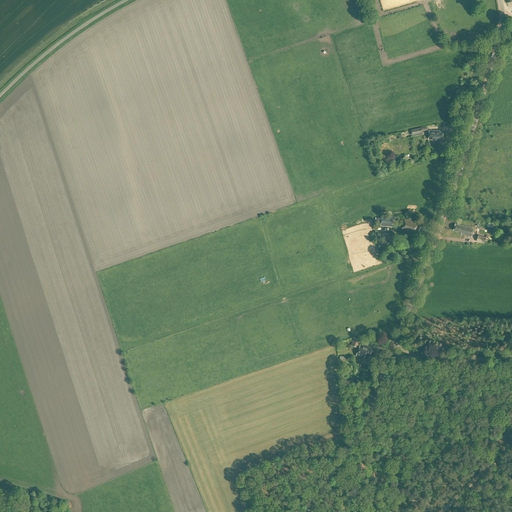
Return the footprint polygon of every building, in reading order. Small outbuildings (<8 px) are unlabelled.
[(421,128),(413,129),(415,136),(422,134),(421,128)] [(443,140),(443,133),(440,132),(440,131),(429,130),(428,139),(435,140),(435,139),(443,140)] [(380,218),(375,218),(375,224),(380,224),(380,227),(394,227),(394,216),(381,216),(380,218)] [(422,236),(422,233),(421,233),(422,232),(421,231),(423,226),(416,224),(416,223),(406,219),(402,230),(415,234),(415,235),(420,237),(421,235),(422,236)] [(471,237),(474,229),(456,224),(454,231),(461,233),(461,234),(471,237)] [(486,237),(478,235),(476,241),(484,244),(485,241),(487,241),(488,236),(486,236),(486,237)] [(353,338),(351,345),(356,347),(359,340),(353,338)] [(364,359),(365,357),(366,355),(370,356),(372,350),(371,349),(371,348),(362,345),(360,344),(356,356),(364,359)]
